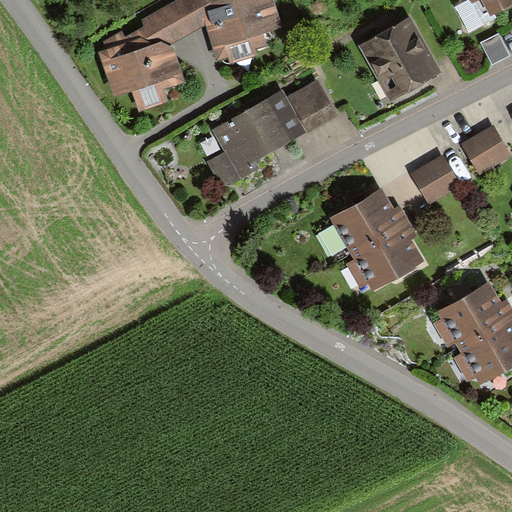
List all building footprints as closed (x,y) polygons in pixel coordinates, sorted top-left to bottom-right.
[(271,0),(206,0),(222,48),(281,30),(271,0)] [(511,0),(470,0),(471,1),(473,0),(483,0),(490,12),(511,0)] [(411,18),(360,44),(390,101),(441,75),(411,18)] [(189,79),(173,32),(102,57),(118,104),(189,79)] [(494,63),(511,56),(511,53),(504,33),(486,40),(494,63)] [(208,162),(219,183),(230,183),(251,171),(246,164),(334,115),(315,80),(286,96),(284,92),(211,132),(223,154),(208,162)] [(492,127),(462,144),(479,173),(509,155),(492,127)] [(441,155),(410,172),(428,205),(459,188),(441,155)] [(350,250),(405,219),(398,207),(391,211),(379,191),(332,219),(350,250)] [(412,231),(405,219),(350,250),(355,259),(345,264),(358,286),(367,281),(370,288),(421,259),(406,234),(412,231)] [(490,289),(444,317),(463,350),(509,321),(490,289)] [(511,326),(509,321),(463,350),(483,381),(511,363),(511,326)]
